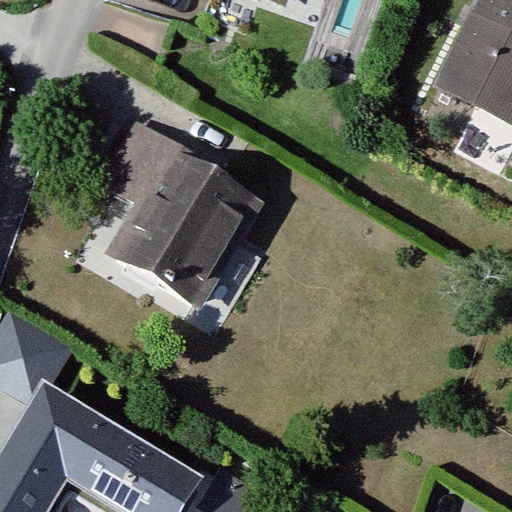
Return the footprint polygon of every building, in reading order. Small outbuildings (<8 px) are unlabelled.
[(264,0),(292,10),(295,0),(264,0)] [(511,0),(471,0),(426,85),(511,129),(511,0)] [(261,201),(172,149),(107,260),(197,312),(261,201)] [(0,334),(0,346),(63,376),(83,334),(16,302),(0,334)] [(192,511),(206,490),(44,392),(0,465),(0,511),(57,511),(68,494),(98,511),(192,511)]
